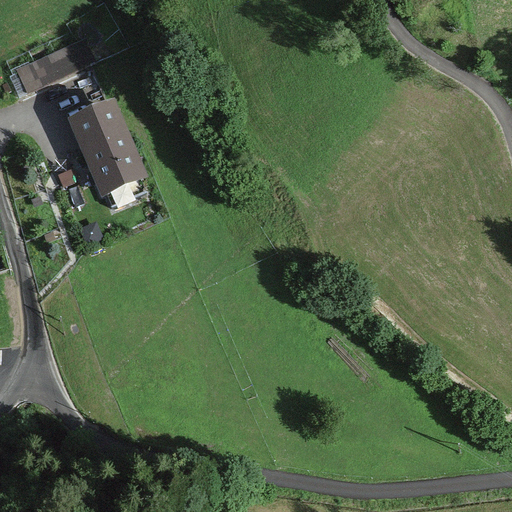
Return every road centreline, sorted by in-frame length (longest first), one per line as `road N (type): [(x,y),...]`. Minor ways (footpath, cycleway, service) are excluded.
road 1 (track): [(40,361),(74,427),(109,446),(368,491),(511,479)]
road 2 (track): [(382,0),(411,46),(484,93),(511,143)]
road 3 (track): [(511,420),(380,304)]
road 4 (residential): [(40,361),(0,198)]
